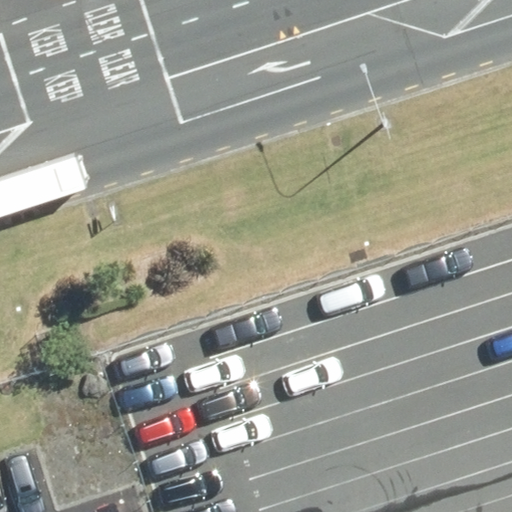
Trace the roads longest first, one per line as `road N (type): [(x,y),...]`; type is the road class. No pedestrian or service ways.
road 1 (primary): [(91,103),(403,0)]
road 2 (unknown): [(206,511),(152,336)]
